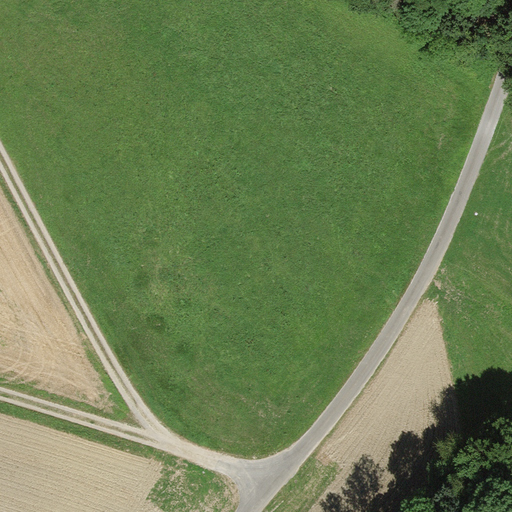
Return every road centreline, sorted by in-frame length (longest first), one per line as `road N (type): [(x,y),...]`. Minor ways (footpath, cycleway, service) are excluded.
road 1 (track): [(511,72),(436,276),(268,511)]
road 2 (track): [(140,428),(0,147)]
road 3 (track): [(278,498),(140,428),(0,389)]
